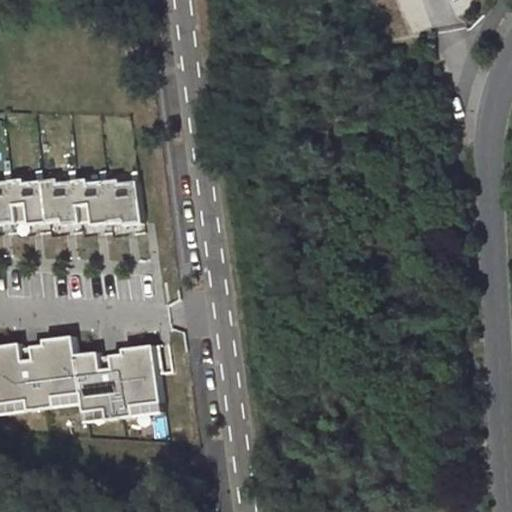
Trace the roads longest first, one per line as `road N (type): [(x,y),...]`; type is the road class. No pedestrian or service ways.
road 1 (residential): [(181,0),(249,511)]
road 2 (residential): [(511,56),(494,102),(487,154),(506,511)]
